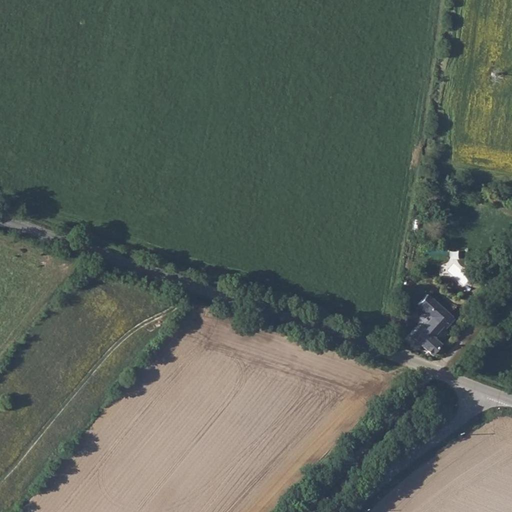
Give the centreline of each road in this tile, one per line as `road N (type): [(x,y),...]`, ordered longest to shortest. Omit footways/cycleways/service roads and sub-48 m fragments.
road 1 (unclassified): [(491,393),(0,217)]
road 2 (unclassified): [(352,511),(387,474),(491,393)]
